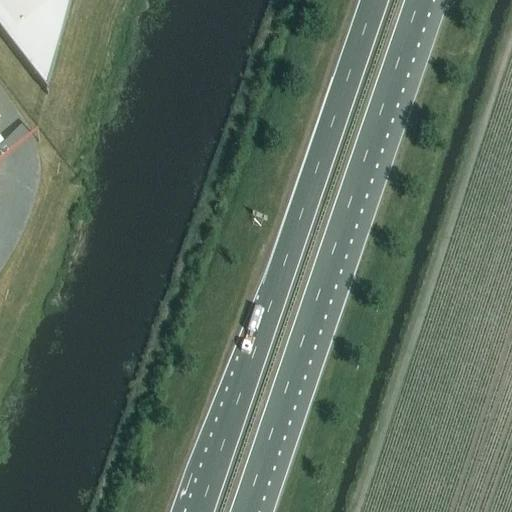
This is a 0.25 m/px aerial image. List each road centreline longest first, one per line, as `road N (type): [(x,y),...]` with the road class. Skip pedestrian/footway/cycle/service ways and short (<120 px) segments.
road 1 (trunk): [(377,0),(199,511)]
road 2 (trunk): [(242,511),(420,0)]
